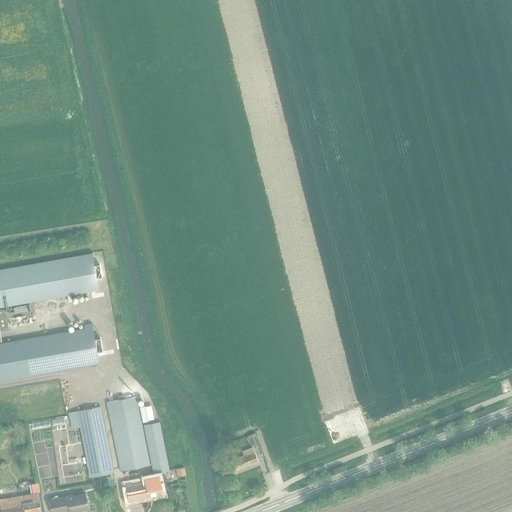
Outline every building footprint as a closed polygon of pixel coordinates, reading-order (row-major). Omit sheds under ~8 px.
[(92,253),(0,269),(0,306),(98,289),(96,277),(99,276),(97,265),(94,265),(92,253)] [(84,328),(0,342),(0,380),(99,363),(92,322),(84,324),(84,328)] [(120,470),(149,464),(136,396),(123,398),(123,395),(118,396),(118,399),(106,402),(120,470)] [(113,472),(101,415),(99,406),(68,412),(70,421),(78,420),(90,477),(113,472)] [(153,474),(169,471),(159,422),(144,425),(153,474)] [(260,445),(255,433),(247,436),(251,445),(253,445),(254,447),(260,445)] [(233,471),(258,461),(252,446),(241,451),(243,455),(229,461),(233,471)] [(127,501),(162,494),(158,475),(147,478),(147,480),(130,483),(130,481),(124,483),(127,501)] [(28,511),(41,509),(38,491),(0,498),(0,511),(28,511)] [(69,511),(88,508),(85,494),(74,497),(73,494),(48,500),(50,511),(55,511),(69,509),(69,511)]
